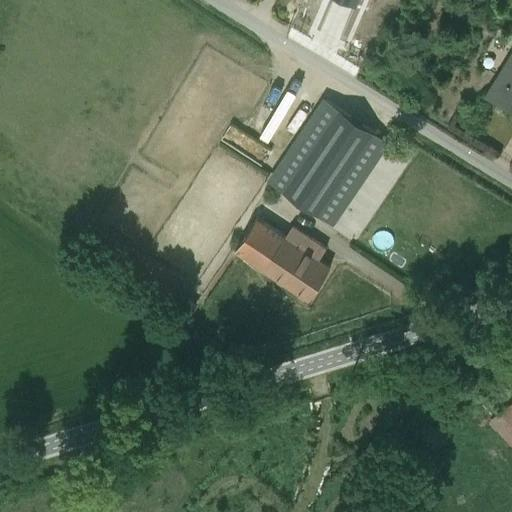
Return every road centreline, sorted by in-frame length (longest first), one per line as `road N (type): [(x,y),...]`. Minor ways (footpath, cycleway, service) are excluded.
road 1 (tertiary): [(511,306),(0,461)]
road 2 (unclassified): [(511,179),(217,0)]
